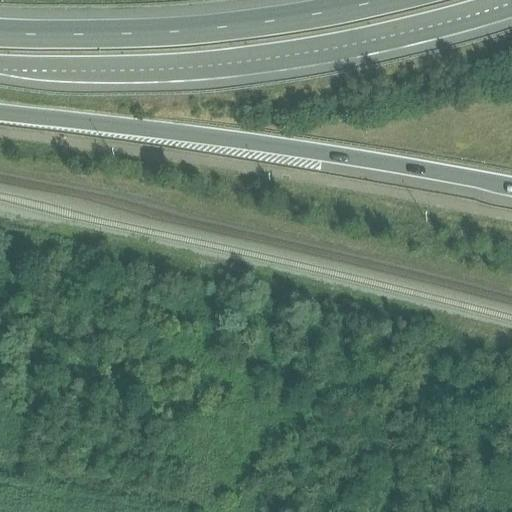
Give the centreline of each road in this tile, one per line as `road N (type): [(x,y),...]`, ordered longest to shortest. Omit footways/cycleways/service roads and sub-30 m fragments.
road 1 (primary): [(0,69),(242,61),(399,34),(511,1)]
road 2 (motorway): [(0,117),(511,189)]
road 3 (primary): [(417,0),(205,35),(0,38)]
